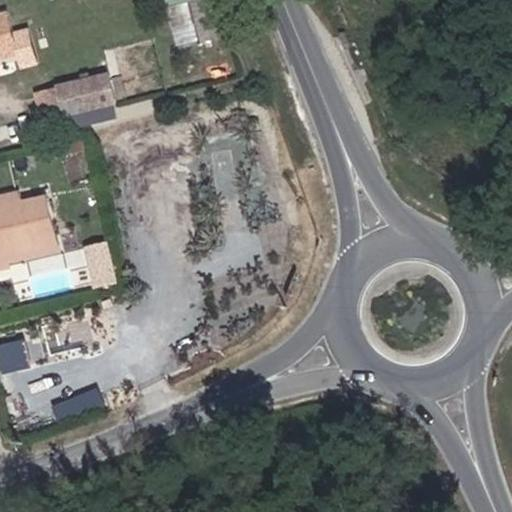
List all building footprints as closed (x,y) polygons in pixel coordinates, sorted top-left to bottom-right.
[(0,53),(12,51),(3,15),(0,15),(0,53)] [(105,77),(61,87),(67,115),(112,104),(105,77)] [(55,234),(47,195),(21,200),(20,195),(0,198),(0,267),(8,266),(6,258),(27,254),(25,240),(55,234)] [(58,248),(55,234),(25,240),(27,254),(58,248)] [(89,245),(98,287),(123,282),(115,240),(89,245)]
